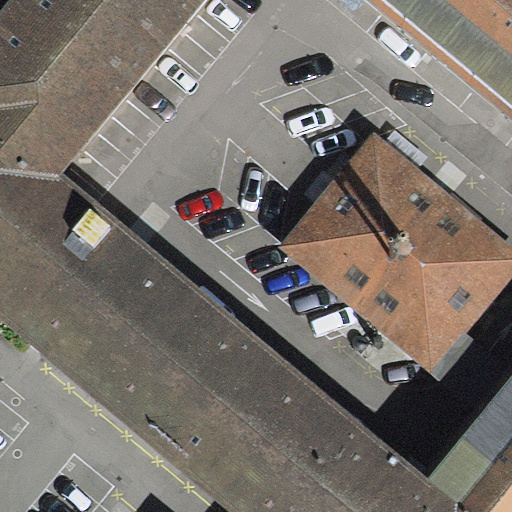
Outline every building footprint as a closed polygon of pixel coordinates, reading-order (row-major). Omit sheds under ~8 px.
[(0,126),(59,175),(206,0),(18,0),(0,23),(0,126)] [(511,0),(368,0),(511,119),(511,0)] [(0,316),(32,343),(165,456),(261,342),(107,216),(59,175),(0,126),(0,316)] [(511,276),(511,245),(376,135),(281,250),(433,374),(511,276)] [(465,511),(425,478),(342,410),(261,342),(165,456),(232,511),(465,511)] [(511,511),(511,374),(425,478),(465,511),(511,511)]
